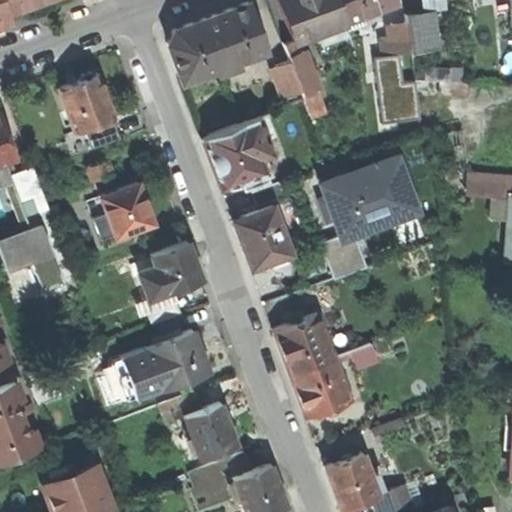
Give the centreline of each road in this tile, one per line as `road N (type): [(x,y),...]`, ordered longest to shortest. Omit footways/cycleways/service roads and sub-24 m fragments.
road 1 (residential): [(320,511),(124,3)]
road 2 (residential): [(0,48),(124,3)]
